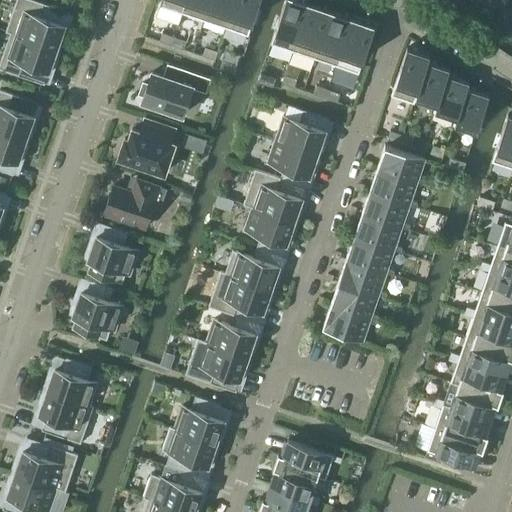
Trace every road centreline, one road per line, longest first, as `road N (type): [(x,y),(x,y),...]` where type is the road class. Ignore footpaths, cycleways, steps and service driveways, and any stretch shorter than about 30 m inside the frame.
road 1 (residential): [(224,511),(396,4)]
road 2 (residential): [(0,377),(127,0)]
road 3 (residential): [(511,73),(396,4)]
